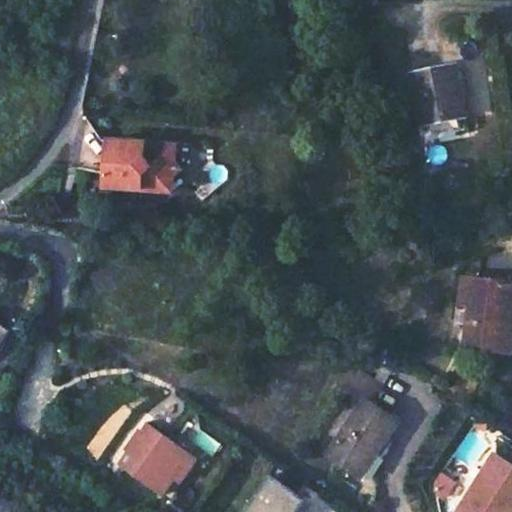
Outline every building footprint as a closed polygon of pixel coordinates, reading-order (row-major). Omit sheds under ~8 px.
[(484,141),(472,70),(428,76),(438,150),(484,141)] [(107,192),(159,196),(176,172),(162,147),(110,143),(93,125),(93,179),(108,180),(107,192)] [(176,172),(177,149),(162,147),(176,172)] [(176,172),(159,196),(174,197),(176,172)] [(372,206),(372,220),(384,220),(383,206),(372,206)] [(511,362),(511,290),(475,285),(470,309),(479,311),(470,354),(511,362)] [(0,355),(1,356),(17,330),(0,320),(0,355)] [(358,398),(319,454),(354,481),(396,426),(368,405),(379,390),(375,387),(385,372),(349,367),(337,383),(358,398)] [(199,462),(153,428),(124,468),(170,501),(199,462)] [(511,511),(511,462),(495,453),(457,511),(511,511)] [(267,477),(242,511),(293,511),(301,500),(267,477)]
